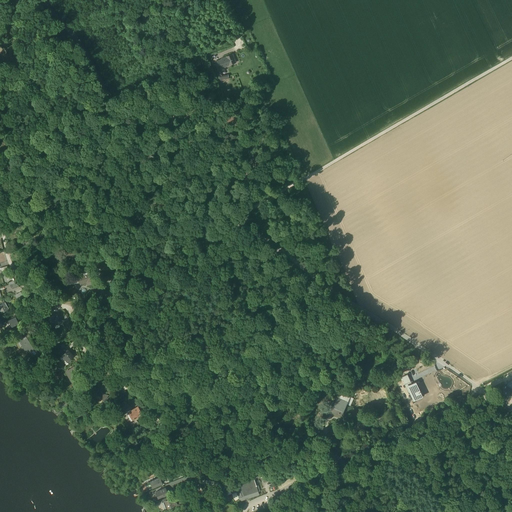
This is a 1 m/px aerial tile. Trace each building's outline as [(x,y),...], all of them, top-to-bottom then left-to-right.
[(224,59),(227,66),(229,65),(236,62),(232,54),(226,57),(226,58),(224,59)] [(216,62),(218,69),(224,66),(222,60),(216,62)] [(220,83),(230,81),(229,74),(219,76),(220,83)] [(64,251),(67,258),(76,254),(74,248),(64,251)] [(86,282),(88,285),(96,281),(94,275),(96,275),(95,273),(93,273),(93,271),(84,275),(82,271),(78,273),(79,276),(78,277),(80,284),(86,282)] [(0,306),(0,308),(2,312),(6,310),(9,309),(5,302),(1,304),(2,305),(0,306)] [(50,316),(52,323),(60,320),(57,313),(50,316)] [(10,323),(11,325),(16,323),(16,324),(20,322),(19,322),(20,321),(17,316),(9,320),(10,322),(9,322),(10,323)] [(17,337),(26,352),(28,351),(30,349),(32,351),(34,349),(31,346),(26,337),(24,339),(23,340),(22,339),(23,338),(21,335),(17,337)] [(59,353),(61,355),(68,349),(66,347),(59,353)] [(66,361),(67,361),(73,355),(68,349),(61,355),(62,355),(63,355),(67,360),(66,361)] [(66,371),(68,374),(75,370),(76,370),(74,366),(66,371)] [(447,368),(439,369),(440,374),(447,373),(447,377),(453,376),(452,371),(448,372),(447,368)] [(68,374),(73,382),(80,378),(75,370),(68,374)] [(401,377),(405,385),(411,382),(407,374),(401,377)] [(414,400),(422,396),(420,392),(416,382),(412,384),(407,386),(410,392),(414,400)] [(507,401),(510,397),(511,392),(511,389),(504,385),(498,396),(507,401)] [(98,389),(97,393),(101,394),(100,397),(103,397),(103,399),(106,400),(108,396),(107,396),(108,393),(102,391),(102,390),(98,389)] [(383,404),(388,403),(383,390),(379,392),(383,404)] [(348,400),(349,396),(339,391),(337,396),(348,400)] [(102,401),(103,399),(103,397),(100,397),(101,394),(97,393),(94,392),(93,396),(102,401)] [(337,396),(333,404),(330,411),(341,416),(346,404),(348,400),(337,396)] [(130,410),(134,417),(141,412),(137,406),(130,410)] [(150,482),(152,487),(162,483),(160,477),(150,482)] [(240,498),(242,499),(259,494),(254,479),(235,485),(240,498)] [(156,492),(158,497),(168,493),(165,488),(156,492)] [(165,501),(168,508),(170,507),(173,506),(174,505),(173,505),(176,504),(175,501),(172,502),(171,499),(169,500),(165,501)]
